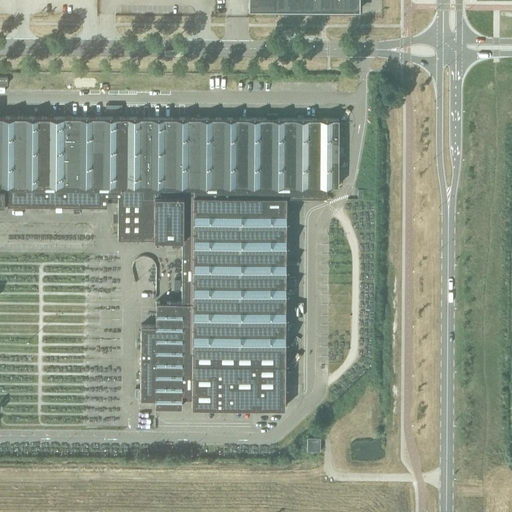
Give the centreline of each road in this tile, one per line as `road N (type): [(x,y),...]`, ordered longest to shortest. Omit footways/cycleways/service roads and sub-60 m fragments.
road 1 (unclassified): [(0,48),(439,50)]
road 2 (tertiary): [(447,212),(446,511)]
road 3 (unknown): [(107,249),(121,250),(128,439)]
road 4 (unknown): [(333,212),(358,250),(358,335),(353,363),(322,385)]
road 5 (tertiary): [(447,212),(456,166),(457,47)]
road 6 (tertiary): [(439,50),(447,212)]
road 7 (unknown): [(107,249),(100,218),(0,217)]
